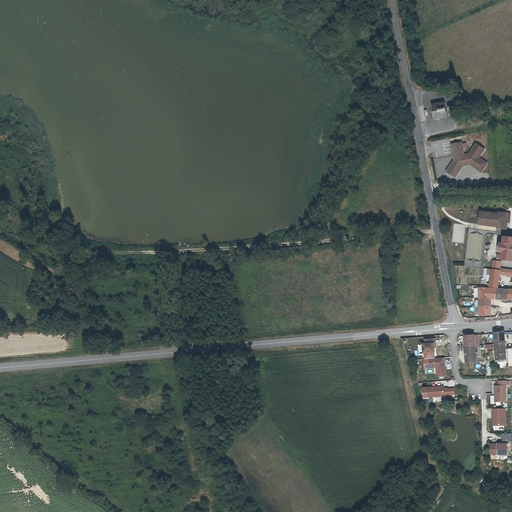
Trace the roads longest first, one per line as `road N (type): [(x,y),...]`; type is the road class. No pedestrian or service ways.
road 1 (secondary): [(0,367),(451,328)]
road 2 (tertiary): [(393,0),(430,196)]
road 3 (tertiary): [(430,196),(457,328)]
